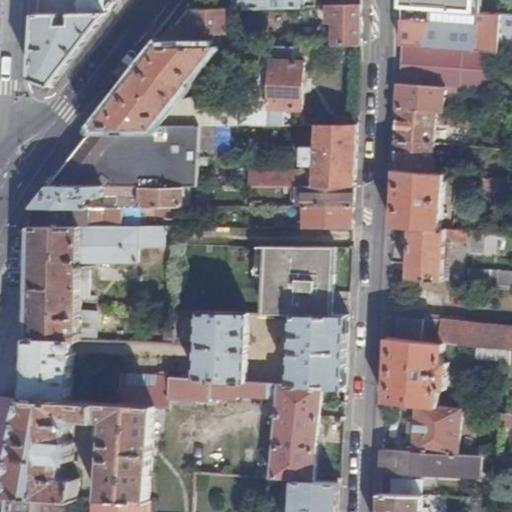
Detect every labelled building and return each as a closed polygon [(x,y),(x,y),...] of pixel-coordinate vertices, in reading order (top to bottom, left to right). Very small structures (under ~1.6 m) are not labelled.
[(234,0),(235,9),(240,9),(259,9),(306,7),(306,0),(234,0)] [(511,15),(511,0),(478,0),(478,13),(502,15),(511,15)] [(362,24),(362,6),(327,7),(327,24),(333,24),(334,46),(361,46),(362,24)] [(500,53),(502,15),(478,13),(402,8),(402,32),(402,46),(493,53),(500,53)] [(227,9),(188,10),(182,19),(175,27),(191,27),(191,35),(228,35),(227,9)] [(259,9),(240,9),(241,19),(259,19),(259,9)] [(511,15),(502,15),(500,53),(511,54),(511,15)] [(191,27),(175,27),(159,47),(217,46),(241,46),(241,35),(228,35),(191,35),(191,27)] [(361,63),(361,46),(334,46),(332,45),(332,62),(361,63)] [(217,46),(159,47),(131,83),(98,125),(100,126),(203,126),(230,126),(268,126),(271,46),(241,46),(240,64),(239,87),(180,95),(204,63),(217,46)] [(241,46),(217,46),(204,63),(240,64),(241,46)] [(294,64),(293,46),(271,46),(268,126),(284,126),(285,108),(303,109),(304,89),(305,64),(294,64)] [(493,53),(402,46),(400,83),(462,88),(491,90),(493,53)] [(462,88),(400,83),(400,94),(399,109),(438,112),(445,113),(446,94),(461,95),(462,88)] [(438,112),(399,109),(398,126),(397,141),(436,144),(438,112)] [(472,115),(445,113),(444,123),(471,126),(472,115)] [(479,127),(480,115),(472,115),(471,126),(479,127)] [(100,126),(98,125),(51,185),(105,186),(115,185),(116,187),(118,187),(125,187),(143,187),(186,187),(199,187),(201,153),(203,126),(100,126)] [(229,154),(230,126),(203,126),(201,153),(229,154)] [(356,187),(358,126),(317,126),(316,148),(302,148),(302,172),(289,172),(288,163),(267,163),(267,172),(248,172),(248,187),(304,187),(303,186),(350,187),(356,187)] [(436,144),(397,141),(396,169),(435,173),(436,144)] [(435,173),(396,169),(393,225),(413,227),(443,230),(444,203),(451,204),(452,199),(445,198),(446,174),(435,173)] [(511,191),(511,179),(481,177),(480,189),(511,191)] [(105,186),(51,185),(34,207),(64,206),(92,207),(91,205),(88,204),(88,197),(105,197),(105,195),(105,186)] [(349,207),(350,187),(303,186),(304,187),(304,207),(349,207)] [(178,207),(185,207),(186,187),(143,187),(142,195),(141,206),(178,207)] [(91,205),(92,207),(124,207),(124,206),(141,206),(142,195),(105,195),(105,197),(88,197),(88,204),(91,205)] [(64,206),(34,207),(33,209),(32,227),(124,227),(124,207),(92,207),(64,206)] [(124,207),(124,227),(144,227),(145,215),(157,215),(157,216),(178,216),(178,207),(141,206),(124,206),(124,207)] [(354,228),(355,207),(349,207),(304,207),(304,222),(296,223),(296,227),(354,228)] [(165,249),(165,228),(144,227),(124,227),(32,227),(29,338),(75,340),(97,341),(97,313),(80,311),(81,290),(89,290),(90,269),(99,269),(99,264),(140,264),(141,249),(165,249)] [(443,230),(413,227),(410,279),(444,282),(447,241),(468,243),(467,252),(483,253),(485,233),(454,230),(443,230)] [(511,235),(485,233),(483,253),(511,255),(511,235)] [(295,315),(331,316),(332,302),(310,301),(310,293),(332,294),(333,278),(327,277),(328,248),(264,248),(263,276),(261,315),(295,315)] [(511,274),(471,271),(470,284),(511,288),(511,274)] [(310,301),(332,302),(332,294),(310,293),(310,301)] [(249,315),(199,313),(197,380),(247,383),(249,315)] [(346,389),(349,317),(331,316),(295,315),(292,386),(323,388),(346,389)] [(399,317),(397,339),(446,344),(510,351),(511,351),(511,328),(464,324),(464,320),(426,315),(426,319),(399,317)] [(257,330),(257,355),(278,355),(278,358),(291,358),(291,330),(257,330)] [(162,332),(162,344),(174,345),(174,332),(162,332)] [(75,340),(29,338),(27,380),(25,399),(72,402),(75,340)] [(397,339),(388,338),(385,402),(418,405),(439,407),(441,391),(447,392),(449,364),(444,363),(446,344),(397,339)] [(123,375),(121,405),(155,407),(170,408),(170,400),(172,378),(123,375)] [(197,380),(172,378),(170,400),(211,402),(211,399),(239,401),(239,398),(279,400),(272,479),(297,480),(315,481),(323,388),(292,386),(247,383),(197,380)] [(0,470),(12,473),(25,399),(13,397),(0,470)] [(72,402),(25,399),(12,473),(8,494),(41,496),(41,497),(67,499),(79,500),(80,478),(66,478),(67,462),(71,463),(75,459),(76,444),(73,440),(69,440),(70,427),(73,427),(79,419),(97,420),(97,421),(105,421),(100,501),(118,502),(148,504),(155,407),(121,405),(72,402)] [(439,407),(418,405),(414,452),(460,455),(462,409),(439,407)] [(506,426),(506,414),(489,412),(487,425),(506,426)] [(414,452),(383,450),(382,472),(480,478),(481,457),(460,455),(414,452)] [(339,511),(341,483),(315,481),(297,480),(295,508),(291,508),(290,511),(339,511)] [(41,496),(8,494),(6,501),(2,511),(39,511),(41,497),(41,496)] [(422,496),(380,495),(379,511),(426,511),(427,510),(422,510),(422,496)] [(65,511),(67,499),(41,497),(39,511),(65,511)] [(511,508),(511,499),(504,499),(503,508),(511,508)] [(117,511),(118,502),(100,501),(91,501),(90,511),(117,511)]
